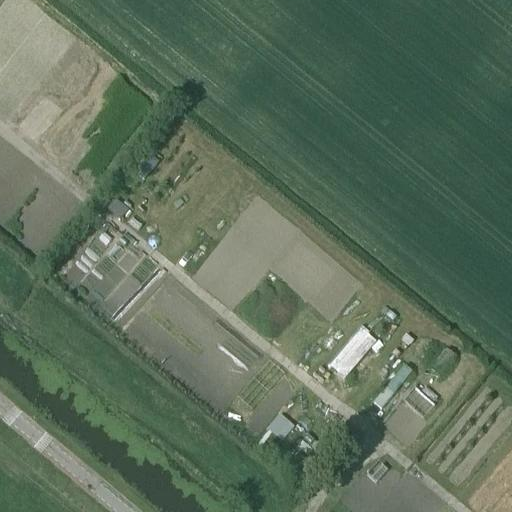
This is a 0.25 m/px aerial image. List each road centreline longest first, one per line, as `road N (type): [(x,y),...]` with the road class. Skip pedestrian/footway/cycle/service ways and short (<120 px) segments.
road 1 (track): [(0,129),(465,511)]
road 2 (tertiary): [(123,511),(0,406)]
